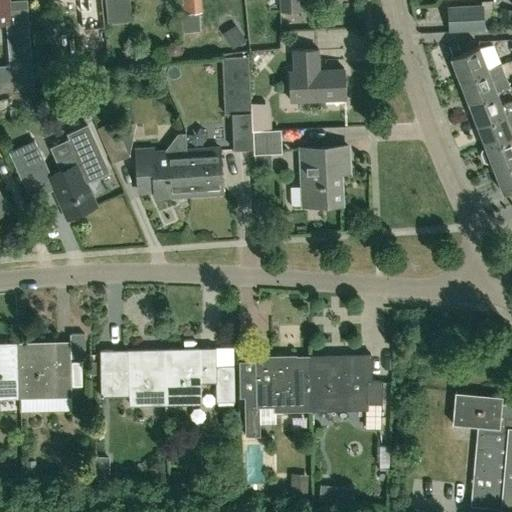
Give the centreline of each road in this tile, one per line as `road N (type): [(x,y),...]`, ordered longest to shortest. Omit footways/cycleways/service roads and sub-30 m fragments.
road 1 (residential): [(500,279),(437,291),(164,274),(0,279)]
road 2 (residential): [(500,279),(453,189),(390,0)]
